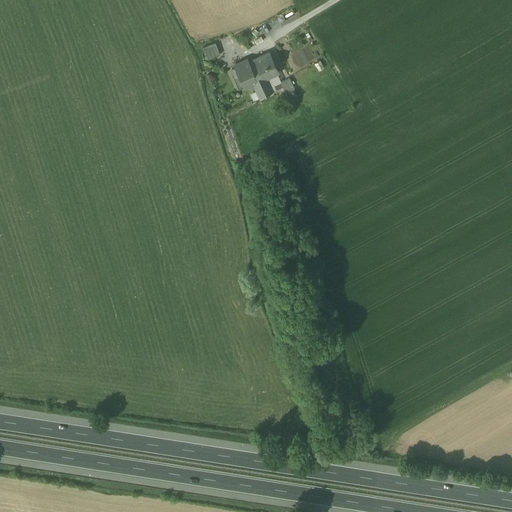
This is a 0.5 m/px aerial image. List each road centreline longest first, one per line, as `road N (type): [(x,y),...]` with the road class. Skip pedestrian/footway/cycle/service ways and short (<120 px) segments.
road 1 (motorway): [(511,497),(0,418)]
road 2 (motorway): [(0,446),(418,511)]
